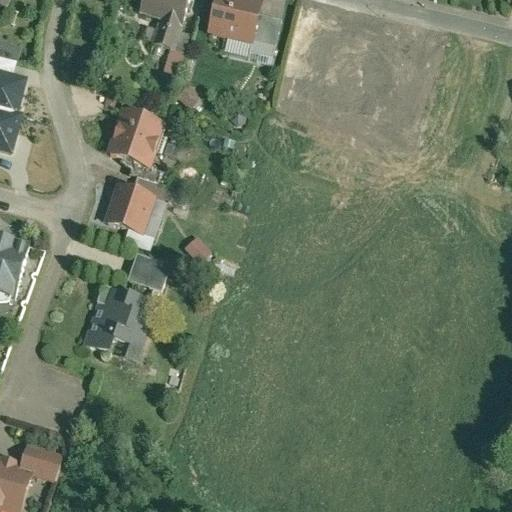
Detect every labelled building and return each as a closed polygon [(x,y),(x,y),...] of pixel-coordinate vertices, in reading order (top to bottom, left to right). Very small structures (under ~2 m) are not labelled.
[(192,0),(146,0),(141,17),(162,24),(153,52),(170,57),(174,59),(177,52),(182,34),(192,0)] [(264,3),(250,0),(218,0),(209,35),(253,46),(260,18),(264,3)] [(284,24),(260,18),(253,46),(251,55),(275,61),(284,24)] [(367,39),(322,27),(317,44),(311,68),(314,69),(326,72),(327,104),(368,102),(366,70),(359,71),(367,39)] [(193,37),(182,34),(177,52),(187,55),(193,37)] [(0,53),(23,60),(26,49),(0,41),(0,53)] [(314,69),(311,68),(317,44),(301,44),(293,73),(311,78),(314,69)] [(179,82),(187,55),(177,52),(174,59),(170,57),(164,77),(179,82)] [(0,74),(0,113),(20,119),(29,82),(0,74)] [(202,100),(189,89),(180,99),(193,111),(202,100)] [(325,105),(302,97),(298,109),(321,117),(325,105)] [(418,120),(386,110),(376,139),(408,150),(418,120)] [(20,119),(0,113),(0,154),(13,158),(23,120),(20,119)] [(168,128),(125,114),(110,159),(153,173),(168,128)] [(133,194),(120,190),(106,229),(148,243),(166,190),(138,181),(133,194)] [(176,193),(172,208),(196,216),(201,201),(176,193)] [(202,240),(190,253),(206,268),(218,255),(202,240)] [(36,255),(0,246),(0,306),(23,312),(36,255)] [(174,273),(139,261),(130,288),(165,300),(174,273)] [(152,310),(106,294),(85,356),(131,371),(152,310)] [(34,460),(27,482),(0,473),(0,511),(32,511),(39,490),(62,497),(70,471),(34,460)]
